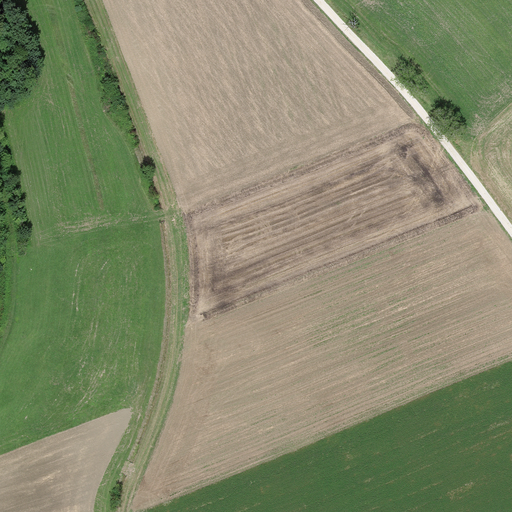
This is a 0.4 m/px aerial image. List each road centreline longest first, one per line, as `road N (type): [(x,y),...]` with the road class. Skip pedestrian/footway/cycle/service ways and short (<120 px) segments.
road 1 (track): [(123,511),(181,332),(162,154)]
road 2 (track): [(316,0),(388,73),(511,232)]
